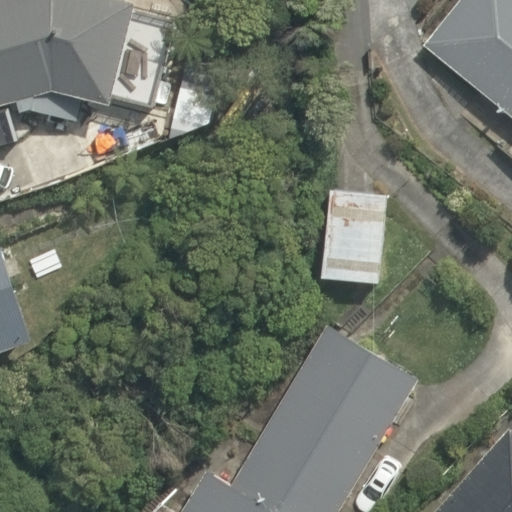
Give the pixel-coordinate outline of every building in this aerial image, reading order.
[(0,123),(81,105),(149,121),(174,26),(89,0),(74,0),(0,16),(0,123)] [(511,0),(472,0),(435,48),(511,108),(511,0)] [(0,391),(69,360),(21,254),(0,263),(0,391)] [(205,479),(189,511),(368,511),(435,374),(332,323),(247,499),(205,479)] [(511,511),(511,464),(469,511),(511,511)]
